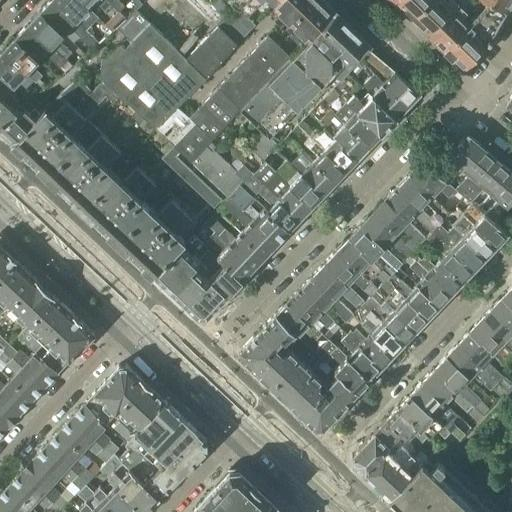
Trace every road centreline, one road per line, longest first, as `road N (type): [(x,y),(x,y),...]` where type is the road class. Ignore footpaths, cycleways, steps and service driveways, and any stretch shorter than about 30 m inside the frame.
road 1 (residential): [(460,102),(191,367)]
road 2 (residential): [(305,474),(511,259)]
road 3 (residential): [(136,315),(0,460)]
road 4 (secondary): [(11,196),(136,315)]
road 5 (residential): [(358,0),(460,102)]
road 6 (residential): [(162,511),(249,422)]
